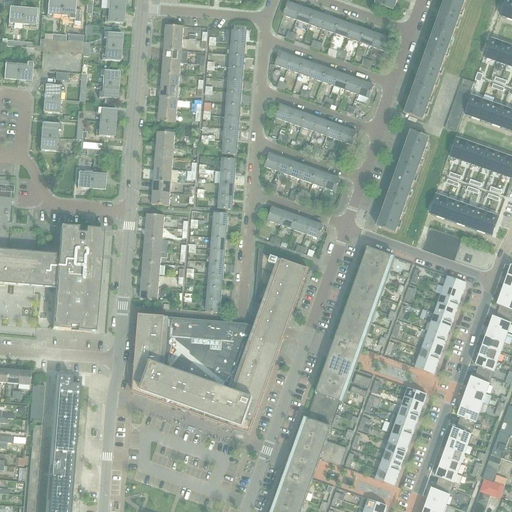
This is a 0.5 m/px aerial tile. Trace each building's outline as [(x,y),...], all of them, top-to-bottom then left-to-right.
[(53,15),(61,15),(62,1),(49,0),(48,0),(47,17),(53,18),(53,15)] [(109,1),(108,9),(123,10),(123,0),(106,0),(106,1),(109,1)] [(377,0),(376,5),(394,11),(397,0),(377,0)] [(440,17),(436,27),(454,33),(457,24),(461,14),(464,4),(451,0),(445,0),(443,8),(440,17)] [(511,0),(505,0),(500,16),(511,20),(511,16),(511,0)] [(62,1),(61,15),(69,16),(69,19),(75,19),(76,2),(62,1)] [(284,16),(297,20),(302,7),(289,3),(284,16)] [(302,7),(297,20),(310,25),(314,12),(302,7)] [(8,26),(13,27),(13,30),(21,30),(22,24),(23,10),(9,9),(8,26)] [(123,10),(108,9),(108,17),(105,17),(104,23),(122,24),(123,10)] [(23,10),(22,24),(30,25),(30,28),(36,29),(37,11),(23,10)] [(314,12),(310,25),(322,29),(327,16),(314,12)] [(327,16),(322,29),(335,34),(339,21),(327,16)] [(339,21),(335,34),(347,38),(352,25),(339,21)] [(352,25),(347,38),(360,43),(365,30),(352,25)] [(166,26),(165,38),(183,40),(184,27),(166,26)] [(429,46),(426,56),(443,62),(447,53),(450,43),(454,33),(436,27),(433,37),(429,46)] [(365,30),(360,43),(373,47),(377,34),(365,30)] [(228,31),(227,43),(245,45),(247,32),(233,31),(228,31)] [(106,38),(106,47),(120,48),(121,34),(104,33),(103,38),(106,38)] [(377,34),(373,47),(386,52),(390,39),(377,34)] [(165,38),(164,50),(182,52),(183,40),(165,38)] [(492,40),(485,58),(496,62),(502,44),(492,40)] [(245,45),(227,43),(226,55),(231,56),(244,57),(245,45)] [(511,46),(502,44),(496,62),(506,65),(511,48),(511,46)] [(120,48),(106,47),(105,55),(102,55),(101,61),(119,62),(120,48)] [(164,50),(163,62),(181,64),(182,52),(164,50)] [(276,65),(288,70),(292,57),(280,53),(276,65)] [(231,56),(230,68),(243,69),(244,57),(231,56)] [(419,75),(415,85),(433,91),(436,82),(440,72),(443,62),(426,56),(422,66),(419,75)] [(292,57),(288,70),(299,74),(304,61),(292,57)] [(4,79),(18,80),(19,66),(11,65),(11,62),(5,61),(4,79)] [(304,61),(299,74),(311,78),(315,65),(304,61)] [(163,62),(162,74),(180,76),(181,64),(163,62)] [(19,66),(18,80),(31,81),(33,64),(27,63),(27,66),(19,66)] [(315,65),(311,78),(322,82),(327,69),(315,65)] [(230,68),(229,80),(242,81),(243,69),(230,68)] [(327,69),(322,82),(334,86),(338,74),(327,69)] [(103,77),(103,85),(117,86),(118,72),(101,71),(100,77),(103,77)] [(162,74),(161,86),(179,88),(180,76),(162,74)] [(338,74),(334,86),(345,90),(350,78),(338,74)] [(350,78),(345,90),(357,94),(361,82),(350,78)] [(463,79),(461,85),(472,88),(474,83),(463,79)] [(229,80),(228,93),(241,94),(242,81),(229,80)] [(361,82),(357,94),(369,99),(373,86),(361,82)] [(46,85),(45,99),(60,101),(60,92),(63,93),(64,87),(46,85)] [(117,86),(103,85),(102,93),(99,93),(98,99),(116,100),(117,86)] [(408,104),(405,114),(422,121),(426,111),(430,101),(433,91),(415,85),(412,95),(408,104)] [(461,85),(459,90),(470,94),(472,88),(461,85)] [(161,86),(160,98),(178,100),(179,88),(161,86)] [(459,90),(457,96),(468,99),(470,94),(459,90)] [(228,93),(227,105),(240,106),(241,94),(228,93)] [(457,96),(455,101),(466,105),(468,99),(457,96)] [(472,97),(465,115),(476,119),(482,100),(472,97)] [(160,98),(159,110),(177,112),(178,100),(160,98)] [(60,101),(45,99),(44,113),(61,115),(62,109),(59,108),(60,101)] [(482,100),(476,119),(486,122),(492,104),(482,100)] [(455,101),(453,106),(464,110),(466,105),(455,101)] [(492,104),(486,122),(496,126),(503,108),(492,104)] [(227,105),(226,117),(239,118),(240,106),(227,105)] [(276,118),(289,123),(294,110),(281,105),(276,118)] [(453,106),(451,112),(462,116),(464,110),(453,106)] [(511,111),(503,108),(496,126),(506,129),(511,113),(511,111)] [(100,115),(99,123),(114,124),(115,110),(97,109),(97,115),(100,115)] [(177,112),(159,110),(158,122),(176,124),(177,112)] [(294,110),(289,123),(302,127),(306,115),(294,110)] [(451,112),(449,117),(460,121),(462,116),(451,112)] [(306,115),(302,127),(314,132),(319,119),(306,115)] [(226,117),(225,129),(238,130),(239,118),(226,117)] [(449,117),(448,123),(458,127),(460,121),(449,117)] [(319,119),(314,132),(327,136),(331,123),(319,119)] [(43,123),(42,137),(57,138),(57,130),(60,130),(60,125),(43,123)] [(114,124),(99,123),(99,131),(96,130),(95,136),(113,138),(114,124)] [(331,123),(327,136),(339,141),(344,128),(331,123)] [(448,123),(446,128),(451,130),(456,132),(458,127),(448,123)] [(282,128),(280,134),(278,140),(282,142),(284,135),(287,130),(282,128)] [(344,128),(339,141),(352,145),(357,133),(344,128)] [(225,129),(224,142),(237,143),(238,130),(225,129)] [(404,154),(400,164),(418,170),(422,160),(426,150),(429,139),(412,132),(408,143),(404,154)] [(158,133),(157,145),(174,146),(175,134),(158,133)] [(57,138),(42,137),(41,151),(58,152),(59,147),(56,146),(57,138)] [(312,137),(310,144),(307,151),(312,152),(317,138),(312,137)] [(457,139),(450,157),(461,161),(467,142),(457,139)] [(237,143),(224,142),(223,154),(236,155),(237,143)] [(467,142),(461,161),(471,164),(477,146),(467,142)] [(157,145),(156,157),(173,158),(174,146),(157,145)] [(333,145),(331,152),(328,158),(333,160),(335,153),(337,147),(333,145)] [(477,146),(471,164),(481,168),(488,150),(477,146)] [(488,150),(481,168),(491,172),(498,153),(488,150)] [(498,153),(491,172),(501,175),(508,157),(498,153)] [(265,167),(277,172),(282,159),(270,154),(265,167)] [(156,157),(155,169),(172,170),(173,158),(156,157)] [(511,158),(508,157),(501,175),(511,179),(511,178),(511,158)] [(223,159),(221,172),(235,173),(236,160),(223,159)] [(282,159),(277,172),(289,176),(294,163),(282,159)] [(294,163),(289,176),(300,180),(305,167),(294,163)] [(393,185),(389,195),(407,202),(411,191),(414,181),(418,170),(400,164),(397,174),(393,185)] [(305,167),(300,180),(312,184),(317,171),(305,167)] [(155,169),(154,181),(171,182),(172,170),(155,169)] [(77,188),(91,189),(92,174),(84,174),(85,171),(79,170),(77,188)] [(317,171),(312,184),(323,188),(328,175),(317,171)] [(92,174),(91,189),(105,190),(106,173),(100,172),(100,175),(92,174)] [(221,172),(220,184),(234,185),(235,173),(221,172)] [(328,175),(323,188),(336,192),(340,179),(328,175)] [(154,181),(153,193),(170,194),(171,182),(154,181)] [(220,184),(219,196),(233,198),(234,185),(220,184)] [(170,194),(153,193),(152,205),(169,207),(170,194)] [(382,216),(378,227),(396,233),(400,222),(403,212),(407,202),(389,195),(385,206),(382,216)] [(436,195),(430,214),(440,217),(447,199),(436,195)] [(233,198),(219,196),(218,209),(232,210),(233,198)] [(447,199),(440,217),(451,221),(457,203),(447,199)] [(457,203),(451,221),(461,225),(467,206),(457,203)] [(467,206),(461,225),(471,228),(477,210),(467,206)] [(268,221),(281,226),(286,213),(273,208),(268,221)] [(477,210),(471,228),(481,232),(488,214),(477,210)] [(286,213),(281,226),(293,230),(298,217),(286,213)] [(214,214),(213,227),(227,228),(228,215),(214,214)] [(488,214),(481,232),(492,236),(498,217),(488,214)] [(147,215),(146,228),(164,229),(165,216),(147,215)] [(298,217),(293,230),(306,234),(311,222),(298,217)] [(311,222),(306,234),(319,239),(324,226),(311,222)] [(213,227),(212,239),(226,240),(227,228),(213,227)] [(146,228),(145,239),(163,241),(164,229),(146,228)] [(0,284),(22,286),(23,281),(26,281),(26,285),(55,287),(52,329),(89,332),(89,331),(94,332),(95,329),(101,258),(100,258),(101,254),(101,255),(103,235),(60,232),(58,256),(0,250),(0,284)] [(145,239),(144,251),(162,253),(163,241),(145,239)] [(212,239),(211,251),(225,252),(226,240),(212,239)] [(286,331),(293,312),(308,270),(296,266),(298,262),(259,248),(254,303),(266,307),(260,322),(258,329),(245,325),(165,318),(139,316),(133,393),(249,435),(286,331)] [(368,249),(335,341),(342,343),(340,350),(357,356),(392,257),(368,249)] [(144,251),(143,263),(161,265),(162,253),(144,251)] [(211,251),(210,263),(224,264),(225,252),(211,251)] [(143,263),(142,275),(160,277),(161,265),(143,263)] [(210,263),(209,275),(223,276),(224,264),(210,263)] [(142,275),(141,287),(159,289),(160,277),(142,275)] [(209,275),(208,287),(222,288),(223,276),(209,275)] [(447,277),(444,286),(463,293),(466,284),(447,277)] [(444,286),(441,295),(460,302),(463,293),(444,286)] [(511,288),(504,286),(501,295),(511,299),(511,288)] [(141,287),(140,300),(158,301),(159,289),(141,287)] [(208,287),(207,299),(221,301),(222,288),(208,287)] [(441,295),(437,305),(456,311),(460,302),(441,295)] [(502,307),(500,313),(511,317),(511,299),(501,295),(497,306),(502,307)] [(221,301),(207,299),(206,312),(220,313),(221,301)] [(437,305),(434,314),(453,320),(456,311),(437,305)] [(493,317),(489,327),(508,334),(511,324),(511,323),(511,320),(511,317),(500,313),(498,319),(493,317)] [(434,314),(431,323),(450,329),(453,320),(434,314)] [(431,323),(428,332),(447,338),(450,329),(431,323)] [(489,327),(486,337),(504,343),(508,334),(489,327)] [(428,332),(425,341),(443,347),(447,338),(428,332)] [(486,337),(482,346),(501,353),(504,343),(486,337)] [(425,341),(421,350),(440,356),(443,347),(425,341)] [(482,346),(479,356),(497,362),(501,353),(482,346)] [(421,350),(418,359),(437,365),(440,356),(421,350)] [(330,354),(316,394),(340,402),(355,363),(330,354)] [(481,368),(479,374),(491,378),(493,372),(494,373),(497,362),(479,356),(475,366),(481,368)] [(437,365),(418,359),(415,368),(434,375),(437,365)] [(7,370),(6,384),(18,385),(19,371),(7,370)] [(19,371),(18,385),(30,386),(31,372),(19,371)] [(356,374),(353,383),(368,389),(372,380),(356,374)] [(471,378),(468,388),(486,394),(490,384),(489,384),(491,378),(479,374),(477,379),(471,378)] [(59,376),(47,511),(67,511),(72,454),(75,455),(80,386),(78,385),(78,384),(77,383),(76,382),(76,380),(75,378),(75,375),(68,375),(67,377),(59,376)] [(352,386),(350,392),(365,397),(367,392),(352,386)] [(408,388),(404,398),(423,405),(427,395),(408,388)] [(468,388),(464,397),(482,404),(486,394),(468,388)] [(316,394),(311,407),(336,415),(340,402),(316,394)] [(464,397),(461,407),(479,413),(482,404),(464,397)] [(404,398),(401,407),(420,414),(423,405),(404,398)] [(369,399),(367,405),(372,407),(376,408),(378,402),(369,399)] [(311,407),(307,420),(331,428),(336,415),(311,407)] [(401,407),(398,416),(417,423),(420,414),(401,407)] [(479,413),(461,407),(457,417),(463,419),(461,425),(473,429),(480,431),(482,425),(476,423),(479,413)] [(398,416),(395,425),(414,432),(417,423),(398,416)] [(511,419),(505,417),(503,423),(511,426),(511,419)] [(307,420),(273,511),(301,511),(320,460),(327,441),(331,428),(307,420)] [(511,436),(511,426),(503,423),(500,432),(511,436)] [(395,425),(391,434),(410,441),(414,432),(395,425)] [(453,428),(450,438),(468,445),(472,435),(471,435),(473,429),(461,425),(459,430),(453,428)] [(33,426),(26,511),(34,511),(41,426),(33,426)] [(511,436),(500,432),(491,455),(501,459),(511,462),(511,436)] [(391,434),(388,443),(407,450),(410,441),(391,434)] [(450,438),(446,448),(465,455),(468,445),(450,438)] [(327,441),(320,460),(340,467),(347,448),(327,441)] [(388,443),(385,452),(404,459),(407,450),(388,443)] [(446,448),(443,458),(461,464),(465,455),(446,448)] [(385,452),(382,461),(401,468),(404,459),(385,452)] [(491,455),(489,461),(499,465),(501,459),(491,455)] [(443,458),(439,467),(458,474),(461,464),(443,458)] [(382,461),(378,470),(397,477),(401,468),(382,461)] [(489,461),(487,466),(497,470),(499,465),(489,461)] [(487,466),(485,472),(495,475),(497,470),(487,466)] [(441,479),(439,485),(452,490),(454,484),(458,474),(439,467),(436,477),(441,479)] [(25,481),(26,469),(19,468),(18,481),(25,481)] [(397,477),(378,470),(375,480),(394,486),(397,477)] [(485,472),(483,479),(484,480),(499,485),(504,487),(507,480),(495,475),(485,472)] [(484,480),(480,492),(490,496),(495,498),(499,485),(484,480)] [(432,489),(428,499),(446,505),(450,495),(452,490),(439,485),(437,491),(432,489)] [(480,493),(472,511),(484,511),(490,497),(480,493)] [(428,499),(425,509),(434,511),(444,511),(446,505),(428,499)] [(368,500),(365,509),(372,511),(384,511),(387,506),(368,500)]
